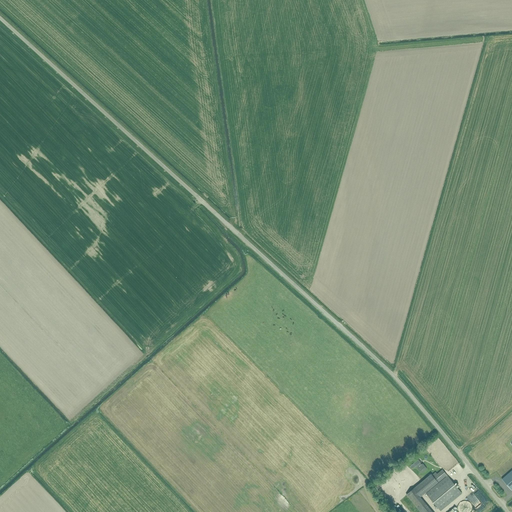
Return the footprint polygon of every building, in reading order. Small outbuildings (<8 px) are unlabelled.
[(418,459),(410,466),(412,469),(416,466),(421,473),(427,469),(422,463),(421,464),(418,459)] [(511,489),(511,469),(502,479),(511,490),(511,489)] [(432,511),(420,497),(446,476),(426,493),(441,511),(462,493),(442,470),(434,477),(431,474),(406,494),(420,511),(432,511)] [(474,490),(469,494),(476,501),(480,497),(474,490)] [(468,511),(473,505),(464,498),(459,505),(468,511)]
